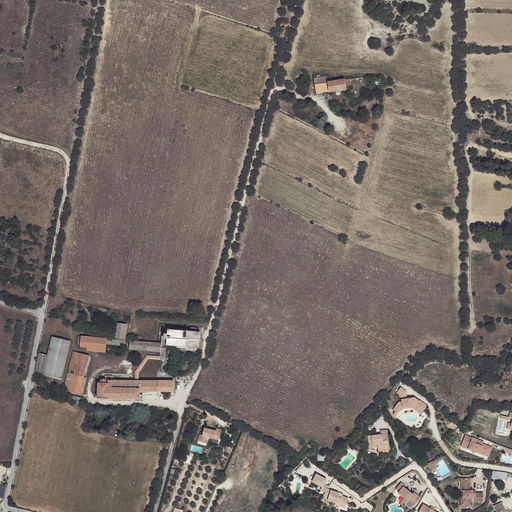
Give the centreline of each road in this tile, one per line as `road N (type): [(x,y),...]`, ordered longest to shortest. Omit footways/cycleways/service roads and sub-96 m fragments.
road 1 (residential): [(25,511),(5,503),(42,313),(0,300)]
road 2 (track): [(42,313),(67,157),(0,137)]
